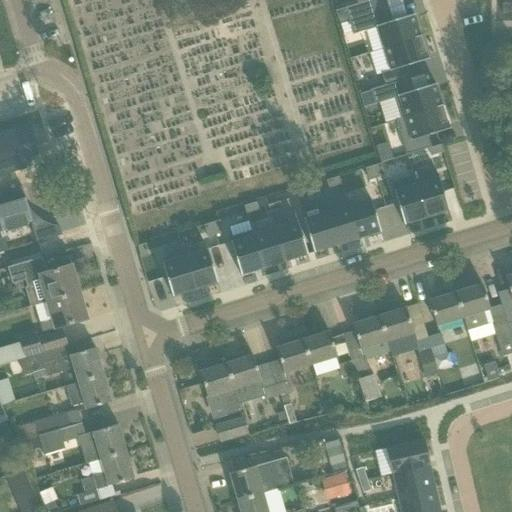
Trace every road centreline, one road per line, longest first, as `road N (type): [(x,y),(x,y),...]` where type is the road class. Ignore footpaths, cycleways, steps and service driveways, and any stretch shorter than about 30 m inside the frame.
road 1 (residential): [(144,340),(508,227)]
road 2 (residential): [(144,340),(70,91),(57,76),(40,73)]
road 3 (residential): [(438,0),(508,227)]
road 4 (residential): [(196,511),(144,340)]
road 5 (residential): [(471,511),(456,430),(465,419),(511,408)]
